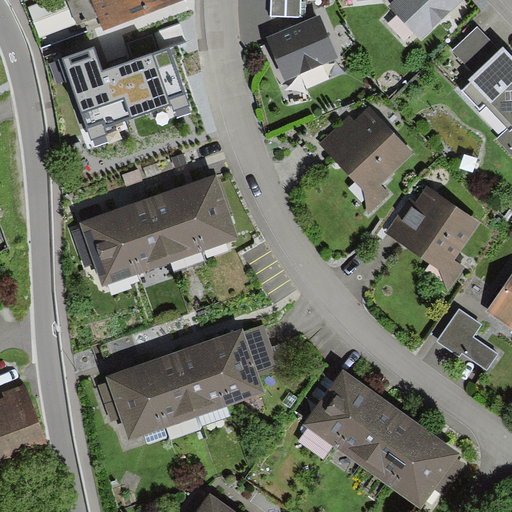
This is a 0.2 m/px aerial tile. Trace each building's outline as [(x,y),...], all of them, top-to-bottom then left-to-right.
[(98,21),(103,35),(109,33),(193,0),(72,0),(67,3),(76,28),(85,25),(98,21)] [(273,0),(273,15),(302,16),(301,0),(273,0)] [(462,0),(393,0),(387,6),(422,41),(462,0)] [(321,15),(266,39),(286,84),(341,59),(321,15)] [(500,49),(479,27),(454,50),(477,74),(471,80),(473,82),(464,90),(480,108),(485,103),(508,128),(496,140),(511,156),(511,154),(511,53),(504,45),(500,49)] [(186,97),(169,49),(102,71),(94,49),(64,59),(88,130),(186,97)] [(320,143),(363,189),(368,215),(391,192),(383,183),(415,152),(370,105),(355,119),(351,115),(320,143)] [(106,215),(85,223),(106,283),(235,238),(214,178),(193,185),(164,195),(131,207),(106,215)] [(440,268),(451,290),(467,267),(457,260),(482,224),(426,187),(414,204),(409,200),(387,232),(440,268)] [(511,271),(485,314),(511,331),(511,271)] [(481,325),(459,310),(437,342),(459,357),(463,352),(487,368),(497,354),(472,337),(481,325)] [(107,380),(129,444),(265,397),(243,333),(107,380)] [(303,428),(419,511),(421,511),(461,458),(343,373),(303,428)] [(0,468),(3,468),(6,474),(51,457),(27,392),(0,401),(0,468)] [(199,511),(228,511),(209,498),(199,511)]
